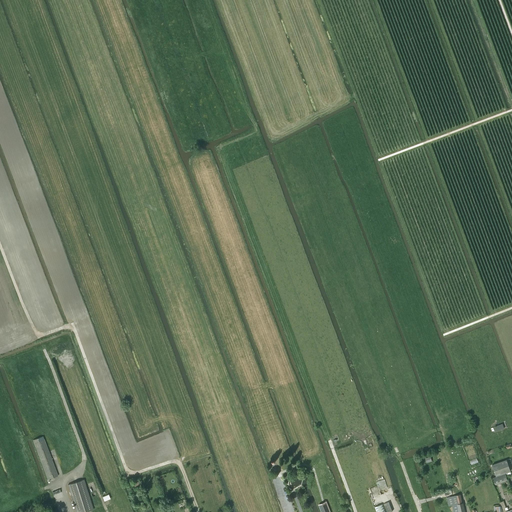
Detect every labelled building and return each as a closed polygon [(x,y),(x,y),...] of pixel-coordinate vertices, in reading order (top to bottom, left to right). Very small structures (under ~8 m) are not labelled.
[(43,436),(33,440),(48,479),(58,476),(49,452),(43,436)] [(511,471),(507,460),(492,465),(496,476),(511,471)] [(508,480),(505,474),(493,478),(495,484),(508,480)] [(78,511),(83,511),(94,509),(85,479),(70,483),(77,507),(78,511)] [(465,511),(463,503),(460,493),(446,497),(449,506),(452,505),(453,511),(465,511)] [(330,511),(326,501),(318,504),(321,511),(330,511)] [(390,511),(392,511),(388,502),(383,504),(386,511),(390,511)]
